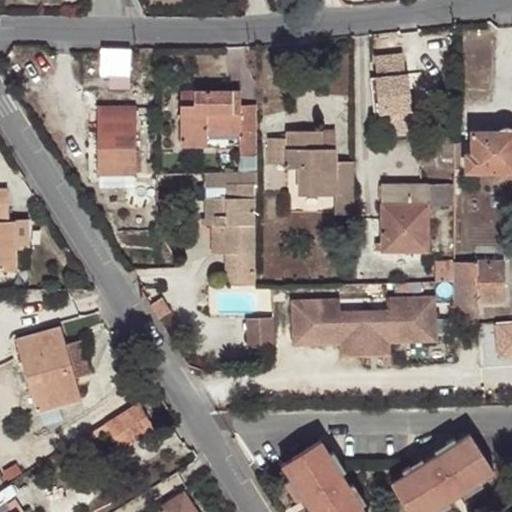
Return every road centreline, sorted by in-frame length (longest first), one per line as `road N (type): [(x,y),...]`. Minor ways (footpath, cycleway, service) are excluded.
road 1 (unclassified): [(116,29),(237,32),(468,0)]
road 2 (residential): [(175,388),(511,380)]
road 3 (unclassified): [(0,107),(175,388)]
road 4 (residential): [(199,426),(511,419)]
road 5 (unknown): [(364,262),(359,15)]
